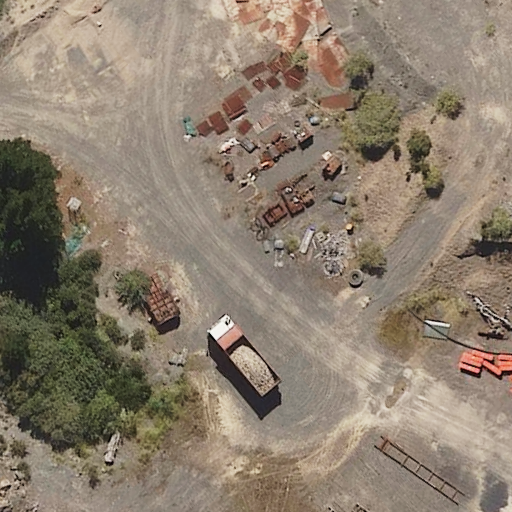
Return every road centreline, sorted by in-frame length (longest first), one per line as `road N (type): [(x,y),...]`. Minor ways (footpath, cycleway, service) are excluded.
road 1 (track): [(0,107),(87,133),(177,196),(259,299),(511,455)]
road 2 (track): [(331,344),(420,241),(488,135),(482,34),(454,0)]
road 3 (track): [(177,196),(161,112),(174,0)]
